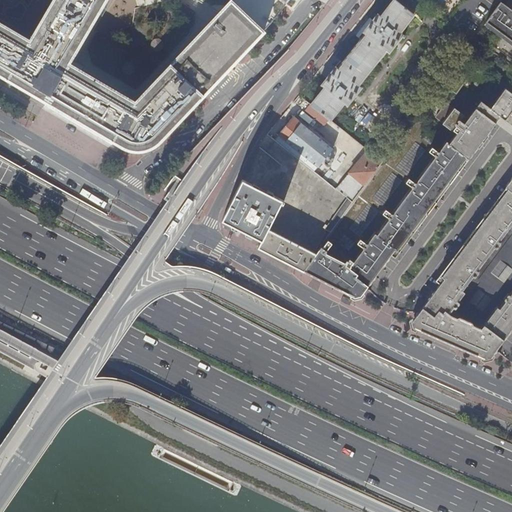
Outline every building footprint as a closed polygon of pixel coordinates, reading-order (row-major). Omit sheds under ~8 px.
[(0,0),(0,73),(47,101),(52,95),(70,106),(69,108),(70,110),(71,111),(72,112),(75,112),(77,110),(90,119),(90,120),(90,122),(92,124),(93,124),(95,124),(97,123),(113,132),(115,133),(113,140),(124,147),(128,149),(134,149),(140,150),(145,148),(149,147),(154,145),(160,141),(263,31),(231,0),(230,0),(145,90),(135,101),(81,69),(83,66),(70,59),(104,0),(0,0)] [(325,86),(312,104),(313,105),(331,120),(344,101),(348,104),(362,86),(359,83),(386,49),(389,51),(402,35),(405,37),(406,35),(401,30),(415,13),(397,0),(393,0),(381,15),(379,13),(364,31),(367,33),(339,68),(337,66),(323,84),(325,86)] [(511,0),(502,0),(498,7),(486,22),(490,25),(511,40),(511,0)] [(427,67),(421,62),(413,71),(420,76),(427,67)] [(473,73),(462,65),(446,86),(457,94),(473,73)] [(478,76),(474,82),(481,87),(485,82),(478,76)] [(316,254),(303,271),(336,288),(354,297),(360,295),(364,290),(365,289),(367,287),(370,284),(375,277),(375,276),(378,272),(381,268),(389,258),(391,255),(395,250),(397,251),(407,239),(409,236),(412,232),(414,229),(415,228),(428,210),(432,205),(435,201),(438,198),(439,196),(456,174),(459,170),(461,167),(467,158),(469,160),(483,141),(485,138),(501,117),(506,121),(510,116),(511,112),(511,92),(506,88),(491,108),(482,101),(465,123),(461,120),(465,115),(455,108),(443,123),(453,131),(457,126),(461,129),(450,143),(448,142),(440,152),(439,151),(435,156),(436,157),(416,183),(416,182),(412,187),(413,188),(393,213),(392,213),(388,218),(389,219),(378,234),(376,233),(368,243),(367,242),(363,247),(364,249),(350,267),(346,265),(347,263),(327,253),(328,252),(321,247),(319,250),(316,254)] [(300,95),(295,102),(305,110),(311,104),(300,95)] [(325,126),(331,120),(313,105),(312,104),(307,112),(325,126)] [(276,139),(324,178),(344,153),(335,146),(333,148),(314,132),(294,117),(276,139)] [(369,150),(336,190),(348,199),(353,203),(384,162),(369,150)] [(412,321),(413,328),(464,350),(486,359),(492,357),(496,350),(505,339),(509,334),(511,331),(511,329),(511,178),(506,187),(508,189),(498,201),(496,204),(477,229),(474,234),(455,258),(453,261),(453,262),(442,277),(444,279),(435,292),(434,292),(431,296),(429,298),(429,299),(418,314),(412,321)] [(243,181),(222,220),(245,232),(262,241),(258,249),(263,251),(298,269),(303,271),(316,254),(268,229),(281,204),(283,204),(284,201),(243,181)] [(348,199),(329,224),(336,228),(353,203),(348,199)] [(319,250),(321,247),(336,228),(329,224),(325,230),(326,231),(317,248),(319,250)]
